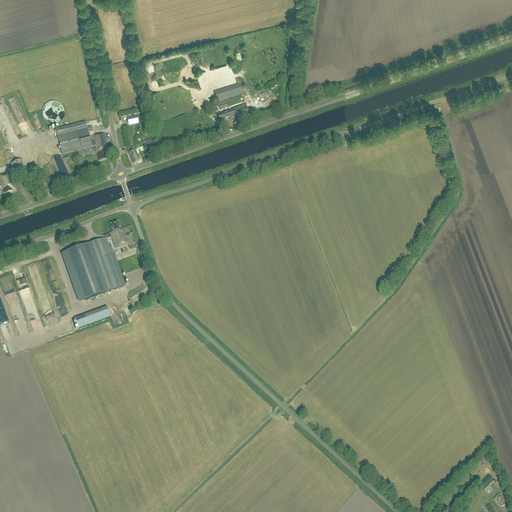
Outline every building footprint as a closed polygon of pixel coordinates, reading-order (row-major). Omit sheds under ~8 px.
[(241,94),(239,86),(215,94),(217,102),(241,94)] [(66,117),(61,102),(42,108),(48,125),(62,121),(61,118),(66,117)] [(249,116),(245,105),(225,112),(217,115),(219,122),(228,119),(228,120),(236,117),(237,121),(249,116)] [(20,106),(13,109),(25,136),(32,133),(20,106)] [(139,124),(137,116),(127,118),(128,126),(139,124)] [(89,139),(85,122),(55,129),(61,155),(95,147),(97,153),(99,162),(107,160),(105,152),(109,151),(105,135),(93,138),(89,139)] [(137,156),(135,151),(128,154),(131,162),(132,161),(133,164),(138,163),(138,161),(140,160),(139,156),(137,156)] [(24,177),(19,162),(10,165),(15,180),(24,177)] [(14,186),(10,174),(0,177),(0,183),(0,185),(0,184),(0,187),(2,187),(4,194),(5,193),(6,194),(11,192),(11,191),(15,190),(13,186),(14,186)] [(100,296),(125,287),(113,253),(111,254),(106,240),(111,238),(115,249),(128,244),(123,230),(121,230),(118,223),(110,226),(112,230),(111,230),(112,233),(110,234),(103,237),(104,239),(83,247),(100,296)] [(79,330),(112,319),(110,312),(76,323),(79,330)] [(122,324),(126,322),(122,313),(118,315),(122,324)] [(477,483),(485,473),(481,470),(473,479),(477,483)] [(494,481),(489,476),(480,486),(485,491),(494,481)] [(465,495),(468,492),(464,486),(460,489),(465,495)] [(451,499),(455,505),(460,501),(456,495),(451,499)]
